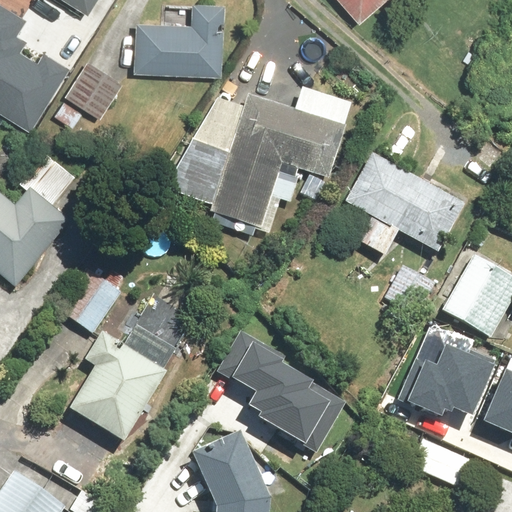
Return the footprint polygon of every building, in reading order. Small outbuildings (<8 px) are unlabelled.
[(20,0),(0,0),(0,106),(30,123),(60,69),(14,44),(34,8),(20,0)] [(70,0),(88,11),(96,0),(70,0)] [(137,19),(135,69),(224,73),(227,1),(208,0),(194,0),(193,21),(137,19)] [(346,0),(361,18),(382,0),(346,0)] [(121,88),(88,62),(64,93),(98,119),(121,88)] [(296,108),(249,93),(245,106),(218,97),(161,196),(263,228),(284,164),(329,178),(353,102),(303,86),(296,108)] [(373,152),(347,200),(375,215),(360,242),(386,256),(401,229),(438,250),(465,202),(373,152)] [(0,189),(0,273),(16,287),(71,222),(30,187),(16,203),(0,189)] [(511,307),(511,273),(473,254),(444,309),(497,337),(511,307)] [(125,290),(91,267),(59,314),(93,337),(125,290)] [(436,288),(402,270),(386,300),(420,318),(436,288)] [(99,366),(73,407),(128,441),(171,372),(105,331),(87,359),(99,366)] [(415,349),(395,396),(435,413),(441,400),(470,412),(492,361),(440,339),(432,357),(415,349)] [(245,348),(227,382),(249,393),(238,413),(311,450),(339,396),(245,348)] [(479,425),(511,439),(511,364),(507,362),(479,425)] [(196,451),(219,502),(217,511),(272,511),(274,497),(243,430),(196,451)] [(472,461),(422,439),(409,469),(459,491),(472,461)] [(0,511),(62,511),(66,506),(12,470),(0,488),(0,511)]
